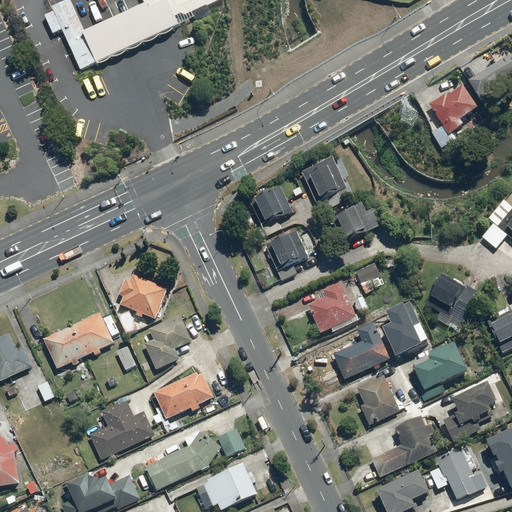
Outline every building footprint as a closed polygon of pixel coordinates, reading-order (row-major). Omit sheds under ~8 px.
[(72,1),(53,9),(56,14),(46,18),(54,36),(63,32),(81,72),(180,28),(178,24),(227,2),(225,0),(141,0),(146,9),(87,35),(72,1)] [(344,35),(369,20),(390,8),(386,2),(376,0),(347,0),(329,11),(344,35)] [(488,73),(470,83),(482,103),(502,92),(499,86),(511,78),(511,57),(505,62),(505,61),(496,66),(496,67),(488,72),(488,73)] [(479,111),(463,87),(447,97),(446,96),(430,106),(444,127),(433,135),(443,150),(459,140),(455,134),(465,128),(461,122),(479,111)] [(313,169),(303,174),(317,205),(322,202),(321,200),(337,193),(343,205),(356,199),(346,177),(349,176),(341,158),(338,159),(337,158),(326,163),(325,160),(312,166),(313,169)] [(281,189),(251,204),(263,229),(268,226),(267,224),(284,215),(285,218),(294,214),(281,189)] [(363,206),(332,220),(345,246),(384,227),(377,211),(368,216),(363,206)] [(494,225),(483,239),(496,250),(508,237),(511,239),(511,211),(498,228),(494,225)] [(298,234),(267,248),(279,273),(310,259),(298,234)] [(230,250),(232,256),(238,253),(236,247),(230,250)] [(368,268),(357,273),(366,295),(378,290),(368,268)] [(443,276),(427,304),(451,318),(460,303),(472,310),(481,295),(467,287),(466,289),(443,276)] [(124,299),(121,307),(138,313),(137,316),(142,319),(144,316),(156,320),(168,290),(133,277),(131,282),(126,281),(120,297),(124,299)] [(327,299),(309,307),(321,335),(332,330),(334,334),(359,323),(342,284),(324,292),(327,299)] [(365,297),(353,302),(358,314),(370,309),(365,297)] [(511,310),(511,312),(488,323),(503,354),(511,350),(511,306),(511,307),(511,310)] [(406,307),(389,314),(397,332),(414,324),(406,307)] [(129,313),(119,318),(128,337),(138,332),(129,313)] [(101,315),(45,341),(59,371),(73,364),(74,367),(80,364),(79,362),(95,354),(96,357),(102,354),(101,352),(115,345),(101,315)] [(181,316),(150,331),(155,341),(145,345),(157,372),(181,361),(176,351),(193,343),(181,316)] [(363,344),(334,356),(345,381),(391,362),(375,324),(358,332),(363,344)] [(9,336),(0,340),(0,382),(1,384),(32,369),(24,351),(18,354),(9,336)] [(431,363),(415,370),(418,376),(413,378),(425,403),(446,394),(443,386),(469,374),(456,344),(428,356),(431,363)] [(128,348),(118,353),(127,372),(137,367),(128,348)] [(198,374),(155,394),(167,421),(192,410),(193,413),(200,409),(199,407),(215,399),(204,375),(199,377),(198,374)] [(386,378),(358,390),(366,406),(362,408),(371,427),(401,413),(386,378)] [(46,379),(37,383),(46,403),(56,399),(46,379)] [(489,385),(454,402),(460,415),(444,422),(455,444),(483,431),(479,423),(482,421),(480,419),(492,413),(490,408),(499,404),(489,385)] [(109,429),(90,437),(101,462),(156,438),(145,413),(134,418),(128,402),(102,413),(109,429)] [(404,447),(373,460),(381,479),(439,454),(432,438),(437,436),(432,426),(426,428),(422,418),(396,430),(404,447)] [(237,431),(219,439),(227,458),(246,450),(237,431)] [(0,489),(21,487),(16,454),(0,435),(0,489)] [(192,448),(147,469),(158,492),(209,468),(222,450),(201,435),(192,448)] [(462,449),(437,461),(441,469),(431,473),(439,491),(449,486),(448,484),(449,483),(460,506),(483,495),(472,472),(477,470),(468,450),(463,452),(462,449)] [(245,465),(208,482),(209,484),(205,486),(205,487),(198,490),(207,510),(214,507),(214,508),(219,505),(221,511),(223,511),(258,496),(245,465)] [(131,477),(111,485),(109,480),(100,484),(95,473),(67,485),(78,511),(94,511),(112,504),(115,511),(118,511),(142,502),(131,477)] [(420,473),(378,493),(387,511),(411,511),(417,509),(414,503),(430,495),(420,473)]
